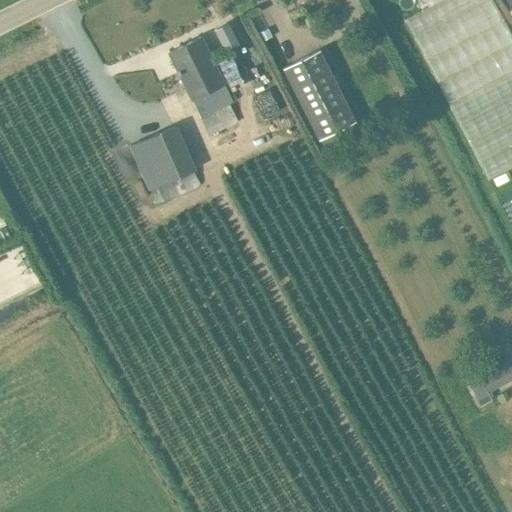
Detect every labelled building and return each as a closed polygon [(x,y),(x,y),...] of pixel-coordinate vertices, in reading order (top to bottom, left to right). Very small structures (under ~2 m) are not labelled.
[(446,113),(511,84),(511,36),(496,0),(422,0),(401,9),(446,113)] [(227,25),(215,31),(225,49),(236,43),(227,25)] [(200,38),(169,53),(209,135),(237,121),(229,105),(232,103),(222,84),(200,38)] [(354,122),(317,51),(282,69),(318,140),(354,122)] [(175,125),(129,146),(148,190),(149,189),(156,205),(187,192),(180,176),(194,170),(175,125)] [(511,367),(506,356),(477,371),(482,383),(471,388),(480,406),(491,400),(487,392),(511,379),(511,367)]
